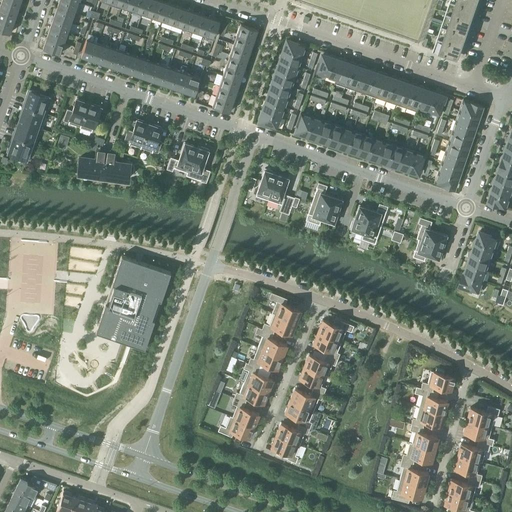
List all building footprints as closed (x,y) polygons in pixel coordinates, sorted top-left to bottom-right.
[(1,0),(0,3),(0,6),(16,12),(17,12),(20,2),(14,0),(1,0)] [(58,0),(56,7),(57,7),(74,13),(77,2),(70,0),(58,0)] [(121,6),(131,10),(134,0),(123,0),(121,6)] [(131,10),(141,13),(145,0),(134,0),(131,10)] [(141,13),(151,17),(152,17),(157,0),(145,0),(141,13)] [(151,17),(162,20),(168,3),(159,0),(157,0),(152,17),(151,17)] [(449,0),(446,12),(468,19),(472,20),(476,8),(472,7),(451,0),(449,0)] [(451,0),(472,7),(476,8),(478,0),(451,0)] [(162,20),(172,24),(178,7),(178,6),(168,3),(162,20)] [(0,17),(13,22),(17,12),(16,12),(0,6),(0,17)] [(172,24),(182,27),(188,10),(178,6),(178,7),(172,24)] [(56,7),(53,17),(70,23),(74,13),(57,7),(56,7)] [(182,27),(192,31),(198,14),(198,13),(188,10),(182,27)] [(446,12),(442,24),(464,32),(467,33),(472,20),(468,19),(446,12)] [(192,31),(203,34),(208,17),(209,17),(198,13),(198,14),(192,31)] [(0,17),(0,29),(9,33),(10,31),(13,22),(0,17)] [(53,17),(49,27),(50,27),(67,33),(70,23),(53,17)] [(203,34),(213,38),(219,21),(217,20),(209,17),(208,17),(203,34)] [(239,25),(236,34),(253,40),(254,40),(256,34),(257,29),(240,23),(239,25)] [(442,24),(438,36),(460,44),(463,45),(467,33),(464,32),(442,24)] [(49,27),(46,37),(63,43),(67,33),(50,27),(49,27)] [(236,34),(233,44),(250,50),(254,40),(253,40),(236,34)] [(438,36),(433,49),(459,58),(463,45),(460,44),(438,36)] [(46,37),(43,46),(42,48),(55,52),(60,54),(63,43),(46,37)] [(82,57),(91,60),(97,43),(87,39),(86,39),(80,56),(82,57)] [(286,39),(282,50),(301,56),(302,56),(305,46),(306,44),(296,41),(295,42),(286,39)] [(91,60),(101,64),(101,63),(107,46),(97,43),(91,60)] [(233,44),(229,54),(246,60),(247,60),(250,50),(233,44)] [(101,64),(112,67),(117,50),(107,46),(101,63),(101,64)] [(112,67),(122,71),(122,70),(128,53),(117,50),(112,67)] [(282,50),(279,60),(298,66),(302,56),(301,56),(282,50)] [(315,72),(325,76),(332,57),(331,57),(328,56),(328,55),(327,54),(326,53),(325,52),(324,52),(323,52),(323,51),(322,51),(322,52),(321,53),(315,72)] [(122,71),(132,74),(138,57),(128,53),(122,70),(122,71)] [(229,54),(226,64),(226,65),(243,70),(247,60),(246,60),(229,54)] [(132,74),(142,78),(142,77),(148,60),(138,57),(132,74)] [(334,83),(343,58),(341,58),(340,58),(339,57),(338,58),(337,58),(336,58),(333,57),(332,57),(325,76),(335,79),(334,82),(334,83)] [(334,83),(344,87),(352,64),(351,64),(348,63),(348,62),(348,61),(347,60),(346,60),(345,59),(344,59),(343,58),(334,83)] [(142,78),(152,81),(158,64),(148,60),(142,77),(142,78)] [(279,60),(275,70),(294,77),(295,77),(298,66),(279,60)] [(152,81),(163,85),(163,84),(169,67),(158,64),(152,81)] [(226,64),(222,75),(239,81),(240,81),(243,70),(226,65),(226,64)] [(344,87),(355,90),(363,65),(362,65),(361,65),(360,64),(359,65),(358,65),(357,65),(356,65),(353,64),(352,64),(344,87)] [(355,90),(365,94),(373,71),(372,71),(369,70),(369,69),(368,68),(367,67),(366,66),(365,66),(364,65),(363,65),(355,90)] [(163,85),(173,88),(179,71),(169,67),(163,84),(163,85)] [(275,70),(272,80),(291,87),(295,77),(294,77),(275,70)] [(173,88),(183,92),(183,91),(189,74),(179,71),(173,88)] [(365,94),(375,97),(384,72),(383,72),(382,72),(381,72),(380,71),(379,72),(378,72),(377,72),(374,71),(373,71),(365,94)] [(375,97),(385,101),(393,78),(392,78),(389,77),(389,76),(388,75),(388,74),(387,74),(386,73),(385,73),(384,72),(375,97)] [(183,91),(183,92),(193,95),(194,95),(200,78),(198,77),(189,74),(183,91)] [(222,75),(219,85),(236,91),(240,81),(239,81),(222,75)] [(385,101),(396,104),(404,79),(403,79),(402,79),(401,78),(400,78),(399,79),(398,79),(397,79),(394,78),(393,78),(385,101)] [(396,104),(406,108),(414,85),(413,85),(410,84),(409,83),(409,82),(408,81),(407,81),(407,80),(406,80),(404,79),(396,104)] [(272,80),(268,90),(287,97),(288,97),(291,87),(272,80)] [(219,85),(215,95),(233,101),(236,91),(219,85)] [(417,107),(425,86),(424,86),(423,86),(422,86),(421,85),(420,85),(419,86),(418,86),(417,86),(414,85),(406,108),(416,111),(417,107)] [(417,107),(428,111),(434,92),(433,92),(430,91),(430,90),(429,89),(429,88),(428,88),(427,87),(426,87),(425,86),(417,107)] [(26,101),(25,103),(46,110),(50,98),(28,90),(27,95),(27,96),(26,100),(26,101)] [(268,90),(265,101),(284,107),(288,97),(287,97),(268,90)] [(434,92),(428,111),(437,114),(445,94),(445,93),(444,93),(443,92),(442,92),(441,92),(439,93),(438,93),(435,92),(434,92)] [(215,95),(212,106),(216,108),(229,112),(230,110),(233,101),(215,95)] [(79,128),(87,104),(88,103),(83,102),(83,101),(76,98),(72,111),(69,110),(67,110),(67,109),(63,121),(68,122),(68,124),(69,123),(79,127),(79,128)] [(462,99),(458,110),(459,110),(480,117),(478,116),(478,115),(480,110),(481,106),(472,103),(473,101),(462,98),(462,99)] [(265,101),(261,111),(280,117),(281,117),(284,107),(265,101)] [(19,117),(18,120),(40,127),(46,110),(25,103),(25,106),(24,106),(24,107),(23,112),(22,111),(20,117),(19,116),(19,117)] [(87,104),(79,128),(80,128),(80,127),(91,131),(91,132),(92,130),(97,132),(101,121),(100,121),(99,121),(96,120),(96,119),(100,106),(93,104),(93,105),(88,103),(87,104)] [(458,110),(455,120),(477,127),(476,127),(474,126),(475,125),(475,123),(476,122),(477,122),(478,121),(479,120),(479,119),(480,117),(459,110),(458,110)] [(280,117),(261,111),(258,122),(267,125),(267,126),(277,129),(277,128),(281,117),(280,117)] [(305,135),(312,116),(301,112),(300,112),(295,127),(296,127),(294,132),(294,133),(294,134),(296,135),(297,135),(298,135),(299,135),(300,135),(301,134),(304,135),(305,135)] [(314,141),(322,120),(312,116),(305,135),(306,135),(306,136),(309,137),(310,138),(310,139),(311,140),(312,140),(313,141),(314,141)] [(140,148),(148,125),(143,123),(143,121),(137,119),(132,132),(128,130),(127,130),(123,141),(129,143),(128,144),(129,145),(129,144),(140,148)] [(14,136),(13,137),(34,144),(40,127),(18,120),(16,126),(17,126),(15,131),(16,131),(14,136)] [(325,142),(332,123),(322,120),(314,141),(315,141),(316,142),(317,142),(318,142),(319,142),(320,142),(321,141),(322,141),(325,142)] [(455,120),(451,130),(452,130),(473,138),(473,137),(471,137),(471,135),(472,133),(473,132),(474,132),(475,131),(475,130),(476,129),(476,128),(477,128),(477,127),(455,120)] [(335,148),(342,127),(342,126),(332,123),(325,142),(326,142),(326,143),(329,144),(330,144),(330,145),(331,146),(332,147),(333,147),(334,147),(335,148)] [(148,125),(140,148),(140,149),(141,148),(151,152),(152,152),(152,151),(158,153),(161,142),(161,141),(161,142),(156,140),(160,127),(154,125),(153,127),(148,125)] [(346,149),(352,130),(353,130),(342,126),(342,127),(335,148),(336,148),(337,149),(339,149),(340,149),(341,149),(342,148),(345,149),(346,149)] [(355,155),(363,134),(353,130),(352,130),(346,149),(347,150),(350,151),(351,152),(351,153),(352,153),(353,154),(354,154),(355,155)] [(451,130),(448,140),(448,141),(470,148),(469,148),(467,147),(468,146),(468,145),(468,143),(469,143),(470,142),(471,141),(472,141),(472,140),(472,139),(473,138),(452,130),(451,130)] [(57,145),(66,148),(70,135),(61,132),(57,145)] [(366,156),(373,137),(363,134),(355,155),(356,155),(357,155),(358,156),(359,156),(360,156),(361,156),(362,155),(363,155),(366,156)] [(34,144),(13,137),(14,137),(12,142),(10,147),(9,147),(9,148),(7,152),(29,159),(34,144)] [(376,162),(383,141),(383,140),(373,137),(366,156),(367,156),(367,157),(370,158),(371,158),(371,159),(372,160),(373,160),(373,161),(374,161),(376,162)] [(386,163),(387,163),(393,144),(383,140),(383,141),(376,162),(377,162),(378,163),(379,163),(380,163),(381,163),(382,162),(383,162),(386,163)] [(448,140),(444,151),(445,151),(466,158),(464,157),(464,156),(465,153),(466,153),(467,152),(468,152),(468,151),(469,150),(469,149),(469,148),(470,148),(448,141),(448,140)] [(90,142),(88,148),(95,151),(97,144),(90,142)] [(186,175),(196,146),(190,144),(186,143),(184,143),(178,160),(176,159),(176,158),(176,159),(171,157),(170,157),(166,169),(172,171),(173,167),(175,168),(187,172),(186,175)] [(396,169),(404,148),(404,147),(393,144),(387,163),(388,163),(391,165),(392,166),(392,167),(393,167),(394,168),(395,168),(396,169)] [(196,146),(186,175),(198,180),(198,179),(200,180),(206,182),(210,171),(209,170),(209,171),(204,169),(205,169),(204,169),(202,168),(202,166),(208,149),(201,146),(200,148),(197,147),(196,146)] [(501,157),(511,161),(511,149),(504,146),(504,147),(504,148),(504,149),(504,150),(504,151),(504,152),(504,153),(505,154),(504,157),(503,158),(501,157)] [(407,170),(414,151),(404,147),(404,148),(396,169),(397,169),(398,169),(399,170),(400,170),(401,170),(402,170),(403,169),(407,170)] [(102,173),(104,161),(106,151),(105,151),(100,150),(99,150),(96,150),(94,160),(79,157),(77,170),(78,170),(102,173)] [(104,161),(102,173),(103,173),(127,177),(128,177),(129,164),(114,162),(115,152),(112,152),(111,152),(106,151),(104,161)] [(414,151),(407,170),(408,170),(411,172),(412,173),(413,174),(414,175),(415,175),(416,176),(417,176),(418,174),(419,170),(421,170),(426,155),(425,155),(414,151)] [(444,151),(441,161),(463,168),(462,168),(460,167),(461,166),(462,164),(462,163),(463,163),(464,162),(465,161),(465,160),(465,159),(466,158),(445,151),(444,151)] [(497,168),(511,173),(511,161),(501,157),(500,158),(501,158),(500,159),(500,160),(500,161),(500,162),(500,163),(501,164),(501,165),(500,167),(500,168),(499,169),(497,168)] [(441,161),(437,171),(438,171),(457,178),(457,177),(458,174),(459,173),(460,173),(461,172),(461,171),(462,170),(462,169),(463,169),(463,168),(441,161)] [(255,196),(267,200),(276,174),(272,172),(272,171),(265,168),(257,191),(255,196)] [(493,179),(511,185),(511,173),(497,168),(497,170),(496,171),(496,172),(496,173),(497,174),(497,175),(496,178),(496,179),(494,179),(493,179)] [(438,171),(437,171),(434,182),(433,183),(443,186),(444,185),(453,188),(454,184),(456,180),(457,178),(438,171)] [(276,174),(267,200),(279,204),(279,203),(281,204),(279,211),(288,214),(291,205),(294,197),(285,194),(284,196),(282,195),(288,178),(278,175),(276,174)] [(255,179),(250,177),(250,176),(250,177),(246,188),(252,190),(256,178),(255,178),(255,179)] [(492,190),(510,197),(511,197),(511,192),(511,185),(493,179),(493,180),(493,181),(493,182),(493,184),(493,185),(493,186),(494,186),(492,189),(492,190)] [(318,182),(311,202),(337,211),(341,199),(324,193),(327,185),(318,182)] [(510,197),(492,190),(492,192),(491,192),(490,196),(488,202),(497,205),(497,206),(506,209),(511,197),(510,197)] [(337,211),(311,202),(305,220),(319,225),(321,219),(335,223),(337,216),(336,215),(337,212),(337,211)] [(359,205),(355,217),(381,226),(385,214),(384,214),(385,211),(386,211),(387,206),(379,203),(376,211),(359,205)] [(381,226),(355,217),(353,221),(352,221),(349,228),(363,233),(361,239),(375,244),(381,226)] [(420,226),(416,238),(442,247),(446,235),(429,229),(431,221),(420,217),(418,223),(421,224),(421,226),(420,226)] [(474,241),(494,248),(499,236),(489,233),(489,234),(480,231),(478,237),(477,238),(476,240),(476,241),(476,242),(474,241)] [(442,247),(416,238),(418,239),(412,256),(424,260),(426,255),(439,259),(442,252),(440,251),(442,247)] [(473,252),(472,253),(490,259),(491,259),(494,248),(474,241),(473,241),(474,241),(473,243),(473,244),(473,245),(473,246),(473,247),(473,248),(474,249),(473,252)] [(466,262),(466,263),(487,270),(491,259),(490,259),(472,253),(470,252),(469,254),(469,255),(469,256),(469,257),(470,258),(470,259),(469,262),(469,263),(467,263),(466,263),(466,262)] [(104,304),(95,332),(110,337),(121,341),(126,342),(130,343),(143,348),(144,348),(146,342),(170,272),(139,261),(121,255),(120,257),(113,278),(109,291),(111,291),(110,293),(107,304),(105,303),(104,304)] [(463,273),(462,273),(483,280),(483,281),(487,270),(466,263),(466,264),(466,265),(465,266),(465,267),(466,268),(466,269),(466,270),(465,273),(465,274),(463,273)] [(483,280),(462,273),(462,274),(463,274),(459,285),(461,286),(470,289),(470,290),(479,293),(483,281),(483,280)] [(276,301),(271,312),(295,322),(300,310),(285,304),(287,299),(271,292),(269,298),(276,301)] [(497,294),(496,297),(495,302),(503,305),(506,297),(500,295),(497,294)] [(264,323),(261,328),(273,333),(275,327),(290,334),(295,322),(271,312),(271,313),(273,314),(269,325),(264,323)] [(353,325),(340,320),(335,318),(332,324),(322,319),(317,331),(341,341),(346,330),(351,332),(353,325)] [(262,336),(257,347),(281,357),(286,345),(271,339),(273,333),(261,328),(257,327),(255,333),(262,336)] [(328,349),(326,355),(337,359),(339,353),(337,352),(341,341),(317,331),(313,343),(328,349)] [(250,357),(248,363),(259,368),(261,362),(276,368),(281,357),(257,347),(253,358),(250,357)] [(68,393),(80,397),(92,360),(75,354),(72,363),(78,365),(75,372),(68,393)] [(308,354),(303,366),(327,375),(332,364),(335,365),(337,359),(326,355),(323,360),(308,354)] [(248,370),(243,381),(267,391),(272,379),(257,373),(259,368),(248,363),(245,362),(243,368),(248,370)] [(314,383),(312,389),(323,394),(326,388),(320,386),(325,375),(327,376),(327,375),(303,366),(299,377),(314,383)] [(422,381),(420,387),(432,391),(434,385),(450,389),(453,377),(443,374),(444,370),(435,368),(434,372),(431,371),(427,383),(422,381)] [(236,392),(234,397),(245,402),(247,396),(263,403),(267,391),(243,381),(239,393),(236,392)] [(422,395),(418,406),(443,413),(447,401),(431,397),(432,391),(420,387),(416,386),(414,393),(422,395)] [(294,389),(289,400),(313,410),(318,398),(321,399),(323,394),(312,389),(309,395),(294,389)] [(230,415),(229,416),(253,425),(258,414),(243,408),(245,402),(234,397),(231,403),(236,405),(232,416),(230,415)] [(300,418),(298,423),(309,428),(312,422),(309,421),(313,410),(289,400),(285,412),(300,418)] [(470,407),(466,419),(491,426),(494,414),(497,415),(499,409),(487,405),(486,411),(470,407)] [(412,417),(411,423),(423,427),(424,421),(440,425),(443,413),(418,406),(415,418),(412,417)] [(253,425),(229,416),(225,427),(220,425),(217,431),(221,432),(231,437),(233,432),(233,431),(237,432),(249,437),(250,432),(253,425)] [(479,436),(477,441),(489,445),(492,445),(493,439),(488,437),(489,432),(491,426),(466,419),(463,431),(468,432),(479,436)] [(276,432),(275,435),(299,444),(304,433),(307,434),(307,432),(309,428),(298,423),(295,429),(280,423),(276,432)] [(409,442),(434,449),(437,437),(421,433),(421,432),(423,427),(411,423),(409,430),(414,431),(414,432),(411,442),(409,442)] [(299,444),(275,435),(271,446),(286,452),(284,458),(295,463),(298,456),(295,455),(299,444)] [(460,443),(457,455),(482,462),(485,450),(488,451),(489,445),(477,441),(476,447),(460,443)] [(403,453),(401,459),(413,463),(415,457),(431,461),(434,449),(409,442),(406,454),(403,453)] [(469,471),(468,477),(480,481),(481,474),(476,473),(479,462),(482,462),(457,455),(454,467),(469,471)] [(402,466),(399,478),(424,485),(427,473),(412,469),(413,463),(401,459),(399,466),(402,466)] [(33,476),(30,482),(38,486),(39,485),(53,490),(56,484),(33,476)] [(20,477),(15,487),(33,496),(38,486),(30,482),(20,477)] [(450,479),(447,491),(472,498),(475,486),(478,487),(480,481),(468,477),(466,483),(450,479)] [(424,485),(399,478),(396,490),(393,489),(391,495),(403,499),(405,493),(421,497),(424,485)] [(15,487),(10,497),(25,504),(30,495),(33,497),(33,496),(15,487)] [(55,511),(68,511),(74,496),(70,495),(71,493),(63,490),(55,511)] [(472,498),(447,491),(444,503),(460,507),(458,511),(476,511),(477,511),(469,509),(472,498)] [(68,511),(81,511),(86,498),(78,495),(77,498),(74,496),(68,511)] [(10,497),(6,507),(16,511),(21,511),(25,504),(10,497)] [(93,511),(96,504),(93,503),(94,501),(86,498),(81,511),(93,511)]
